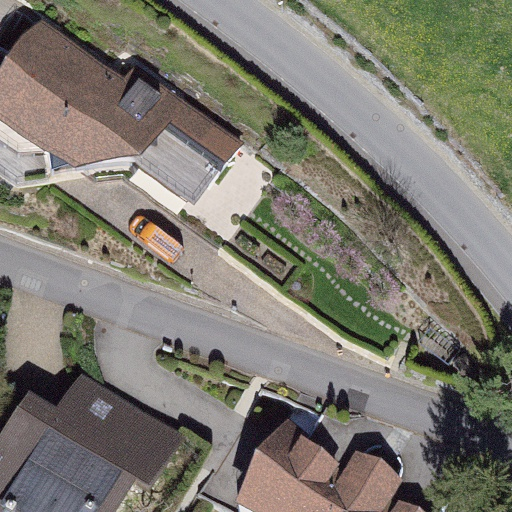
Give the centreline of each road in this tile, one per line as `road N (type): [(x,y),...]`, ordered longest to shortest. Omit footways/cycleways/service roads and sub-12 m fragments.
road 1 (residential): [(0,261),(511,448)]
road 2 (residential): [(511,275),(415,164),(218,0)]
